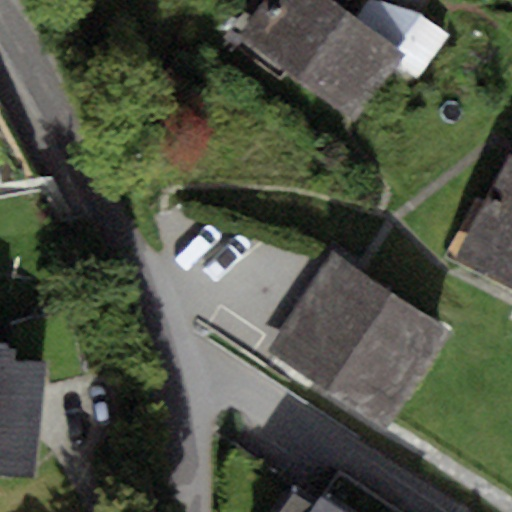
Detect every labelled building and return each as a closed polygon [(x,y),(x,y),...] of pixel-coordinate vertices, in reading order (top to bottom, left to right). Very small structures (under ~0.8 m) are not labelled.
[(341,0),(279,0),(244,46),(350,127),(408,52),(341,0)] [(511,162),(447,280),(511,314),(511,162)] [(344,248),(272,348),(388,430),(459,329),(344,248)] [(22,347),(0,344),(0,450),(11,452),(22,347)] [(363,511),(321,484),(302,511),(363,511)]
